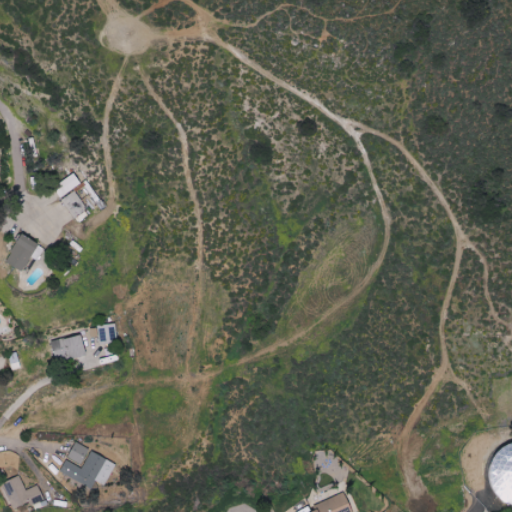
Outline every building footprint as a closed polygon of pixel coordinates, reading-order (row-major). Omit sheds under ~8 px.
[(55,186),(61,196),(82,184),(77,174),(55,186)] [(78,222),(91,214),(75,191),(62,200),(78,222)] [(40,244),(24,233),(6,260),(22,271),(40,244)] [(100,344),(118,342),(117,324),(98,326),(100,344)] [(54,340),(57,361),(88,356),(85,335),(54,340)] [(82,464),(89,449),(75,443),(69,458),(82,464)] [(488,477),(489,466),(493,456),(500,449),(510,444),(511,443),(511,503),(506,502),(498,496),(491,487),(488,477)] [(116,464),(92,451),(82,469),(67,460),(61,472),(91,489),(95,481),(104,486),(116,464)] [(3,482),(14,509),(31,502),(34,510),(47,505),(39,484),(26,490),(21,475),(3,482)] [(354,511),(346,492),(314,506),(316,511),(313,511),(354,511)]
